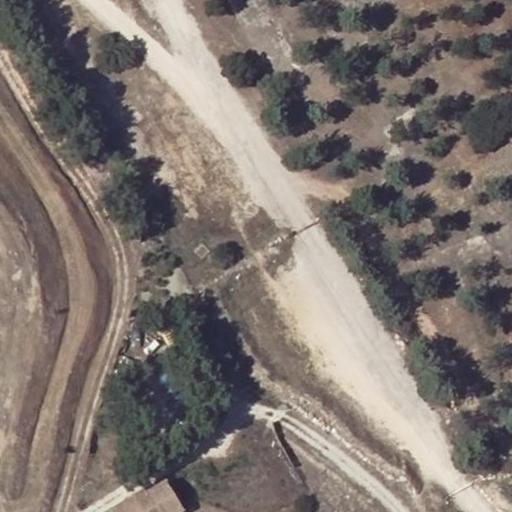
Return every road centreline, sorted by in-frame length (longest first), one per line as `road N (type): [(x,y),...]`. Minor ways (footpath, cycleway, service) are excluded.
road 1 (track): [(90,0),(259,155),(471,511)]
road 2 (track): [(61,511),(117,324),(123,258),(0,46)]
road 3 (track): [(511,444),(467,396),(349,203),(259,155)]
road 4 (track): [(159,0),(232,125)]
